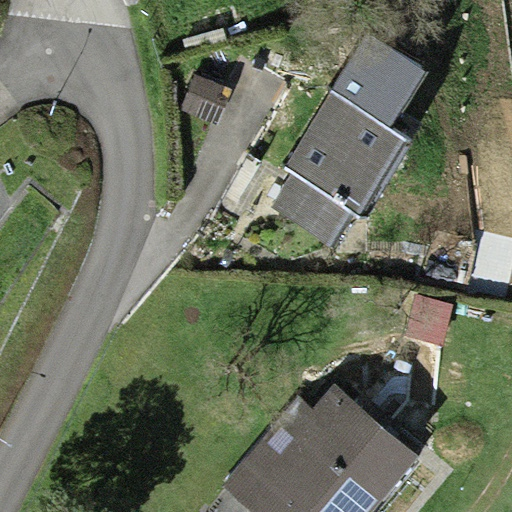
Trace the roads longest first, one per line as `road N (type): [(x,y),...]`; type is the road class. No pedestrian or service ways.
road 1 (residential): [(113,6),(136,55),(151,128),(154,204),(135,279),(10,511)]
road 2 (residential): [(0,94),(113,6)]
